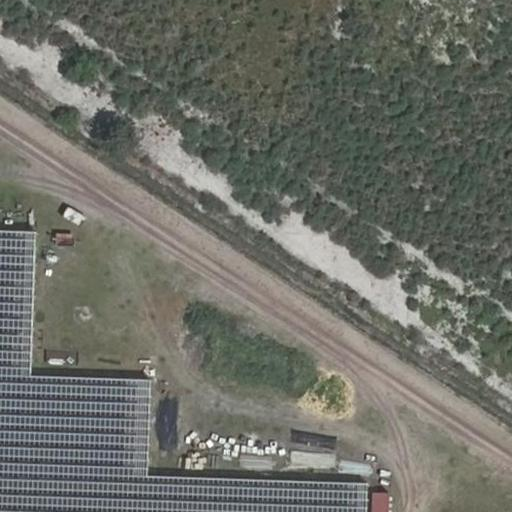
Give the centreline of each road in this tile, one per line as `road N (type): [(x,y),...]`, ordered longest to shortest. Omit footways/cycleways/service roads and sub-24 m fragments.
road 1 (track): [(0,113),(511,450)]
road 2 (track): [(0,208),(22,209),(75,234),(285,404),(400,470),(401,511)]
road 3 (track): [(22,209),(101,215),(199,245)]
